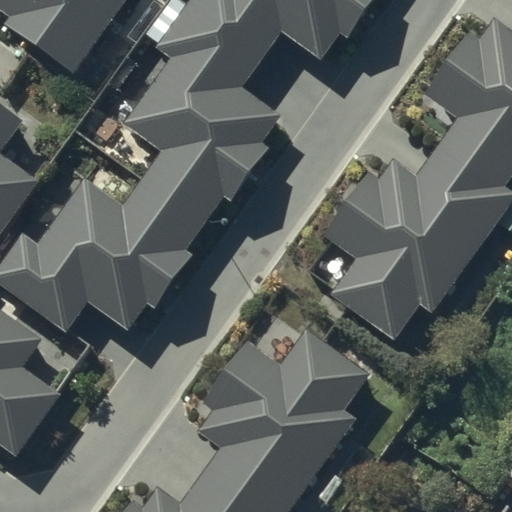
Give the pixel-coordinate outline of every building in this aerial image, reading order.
[(0,0),(0,24),(12,32),(3,45),(71,92),(134,0),(0,0)] [(25,249),(0,286),(0,298),(71,346),(89,319),(131,347),(149,321),(160,329),(196,275),(189,270),(226,215),(234,220),(271,166),(265,162),(282,137),(243,110),(282,52),(321,79),(340,50),(353,59),(388,7),(381,2),(382,0),(209,0),(193,24),(174,11),(148,48),(162,57),(157,65),(173,76),(126,144),(162,169),(124,224),(87,198),(44,261),(25,249)] [(421,320),(433,329),(511,213),(511,206),(509,205),(511,201),(511,44),(499,36),(484,58),(471,49),(427,112),(459,134),(419,192),(397,177),(383,197),(372,189),(327,255),(359,277),(333,314),(396,357),(421,320)] [(0,249),(36,199),(0,174),(0,170),(23,137),(0,121),(0,249)] [(0,461),(16,473),(61,411),(26,386),(45,360),(0,327),(0,461)] [(300,511),(355,434),(347,429),(371,394),(306,349),(284,381),(250,357),(205,423),(215,430),(200,451),(222,466),(190,511),(166,511),(162,508),(159,511),(300,511)]
